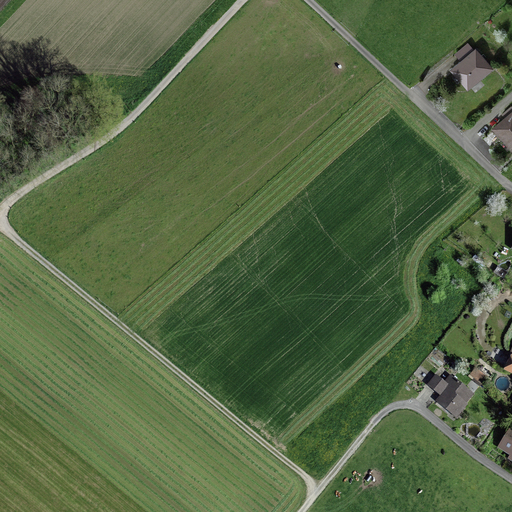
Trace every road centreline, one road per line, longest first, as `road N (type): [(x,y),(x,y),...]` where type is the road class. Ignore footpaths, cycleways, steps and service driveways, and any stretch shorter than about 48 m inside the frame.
road 1 (track): [(0,228),(319,489)]
road 2 (track): [(243,0),(151,101),(48,168),(0,220)]
road 3 (track): [(511,478),(428,413),(395,405),(300,511)]
road 4 (track): [(431,108),(308,0)]
